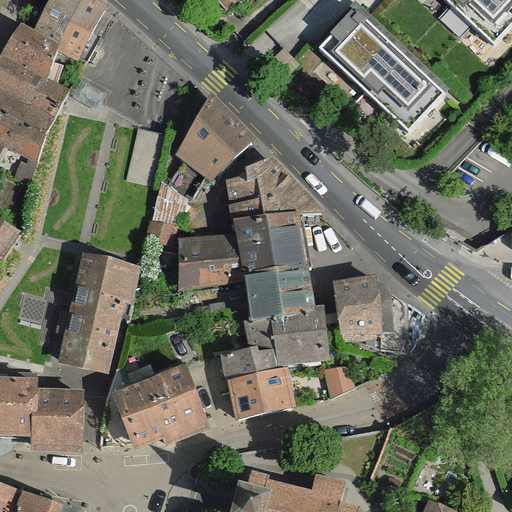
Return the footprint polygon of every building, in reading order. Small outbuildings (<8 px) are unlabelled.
[(83,0),(52,0),(36,35),(60,48),(73,22),(83,0)] [(107,8),(93,0),(83,0),(73,22),(94,33),(107,8)] [(236,3),(232,0),(216,0),(228,12),(236,3)] [(511,29),(511,0),(444,0),(495,47),(511,29)] [(448,95),(359,13),(321,52),(412,134),(448,95)] [(81,60),(94,33),(73,22),(60,48),(81,60)] [(36,35),(24,28),(4,56),(41,77),(48,81),(60,48),(36,35)] [(0,87),(27,103),(41,77),(4,56),(0,62),(0,87)] [(27,103),(34,106),(48,81),(41,77),(27,103)] [(70,93),(48,81),(34,106),(56,119),(70,93)] [(27,103),(0,87),(0,112),(2,113),(4,108),(20,116),(27,103)] [(253,144),(210,101),(184,147),(204,160),(219,176),(253,144)] [(34,106),(27,103),(20,116),(4,108),(2,113),(46,137),(56,119),(34,106)] [(2,113),(0,112),(0,158),(6,146),(33,159),(39,162),(46,137),(2,113)] [(157,187),(166,137),(153,134),(140,131),(128,181),(157,187)] [(213,182),(219,176),(204,160),(184,147),(180,155),(186,160),(208,177),(213,182)] [(39,162),(33,159),(30,168),(25,167),(21,180),(31,186),(39,162)] [(170,187),(193,204),(208,177),(186,160),(170,187)] [(232,183),(236,209),(297,198),(304,196),(271,162),(248,171),(232,183)] [(170,187),(164,183),(162,189),(155,219),(178,226),(185,217),(192,222),(200,211),(193,204),(170,187)] [(297,198),(236,209),(238,224),(304,217),(297,198)] [(304,217),(238,224),(241,241),(245,241),(245,246),(293,242),(308,245),(304,217)] [(0,264),(20,233),(0,221),(0,264)] [(176,229),(153,224),(149,240),(173,245),(176,229)] [(245,241),(241,241),(184,245),(184,289),(250,278),(245,246),(245,241)] [(314,270),(308,245),(293,242),(245,246),(250,278),(305,271),(314,270)] [(140,272),(87,260),(63,362),(107,372),(124,302),(134,303),(136,294),(140,272)] [(313,315),(305,271),(250,278),(251,284),(255,301),(255,314),(255,322),(255,325),(274,321),(313,315)] [(377,282),(336,288),(340,311),(344,333),(369,334),(381,334),(396,335),(394,295),(377,282)] [(396,335),(381,334),(383,341),(384,351),(407,355),(407,303),(394,295),(396,335)] [(255,314),(255,301),(214,307),(214,319),(241,317),(255,314)] [(255,314),(241,317),(242,330),(250,328),(249,323),(255,322),(255,314)] [(323,314),(313,315),(274,321),(279,353),(282,359),(327,354),(323,314)] [(255,325),(255,322),(249,323),(250,328),(254,351),(257,351),(258,356),(279,353),(274,321),(255,325)] [(381,334),(369,334),(370,342),(383,341),(381,334)] [(262,375),(258,356),(257,351),(254,351),(225,357),(231,382),(262,375)] [(284,371),(282,359),(279,353),(258,356),(262,375),(284,371)] [(349,368),(327,371),(334,399),(354,390),(349,368)] [(187,369),(119,396),(138,444),(163,435),(151,403),(194,387),(187,369)] [(284,371),(262,375),(270,415),(293,410),(285,374),(284,371)] [(262,375),(231,382),(240,421),(270,415),(262,375)] [(38,385),(0,384),(0,430),(34,432),(37,395),(38,385)] [(151,403),(163,435),(167,445),(210,428),(194,387),(151,403)] [(85,396),(37,395),(34,432),(33,446),(83,448),(85,396)] [(463,480),(450,474),(444,486),(457,492),(463,480)] [(355,511),(342,508),(346,488),(317,480),(313,496),(269,485),(270,481),(253,477),(247,496),(244,495),(241,505),(239,511),(355,511)] [(20,511),(25,495),(0,486),(0,511),(20,511)] [(70,511),(25,495),(20,511),(70,511)] [(428,511),(451,511),(433,503),(428,511)]
